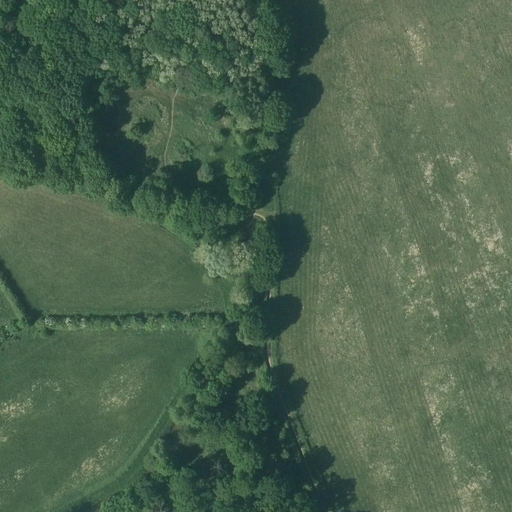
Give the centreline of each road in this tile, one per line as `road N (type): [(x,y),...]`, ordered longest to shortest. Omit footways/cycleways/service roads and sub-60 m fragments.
road 1 (track): [(323,511),(268,354),(275,228),(269,218),(184,209)]
road 2 (track): [(184,209),(0,142)]
